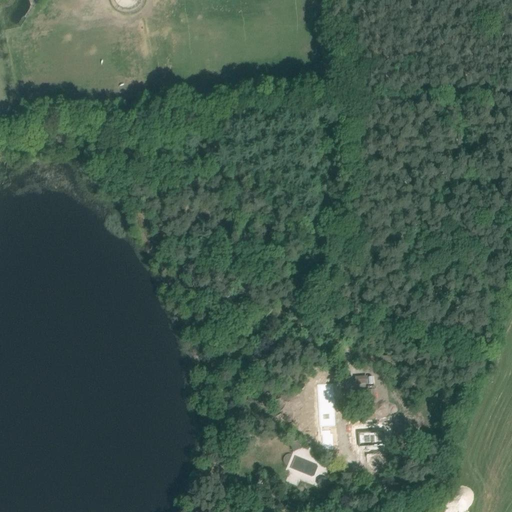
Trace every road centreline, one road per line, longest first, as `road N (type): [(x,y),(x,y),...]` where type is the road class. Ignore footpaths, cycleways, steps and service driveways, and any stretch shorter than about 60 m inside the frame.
road 1 (track): [(478,351),(312,296),(342,223),(358,100)]
road 2 (track): [(428,511),(464,426),(484,358),(478,351)]
road 3 (track): [(358,100),(475,98),(511,107)]
